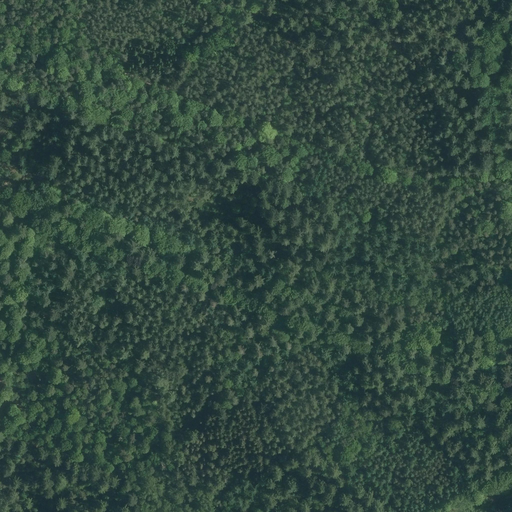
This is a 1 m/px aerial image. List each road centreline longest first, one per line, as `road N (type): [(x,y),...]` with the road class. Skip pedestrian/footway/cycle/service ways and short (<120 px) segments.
road 1 (track): [(0,201),(511,389)]
road 2 (track): [(361,161),(0,27)]
road 3 (track): [(507,0),(466,54),(498,164),(445,176),(361,161)]
road 4 (track): [(0,429),(151,490),(236,511)]
